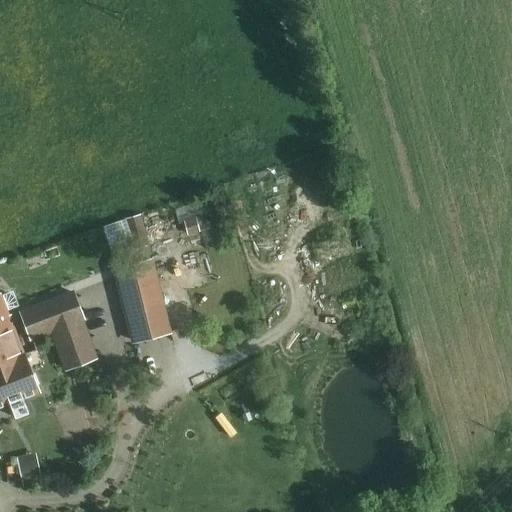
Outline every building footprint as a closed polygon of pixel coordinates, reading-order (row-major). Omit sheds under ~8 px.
[(139,216),(127,219),(135,248),(148,245),(139,216)] [(196,219),(185,222),(188,234),(200,231),(196,219)] [(168,245),(156,248),(159,259),(171,256),(168,245)] [(151,261),(116,270),(134,341),(169,332),(153,269),(151,261)] [(74,293),(22,313),(32,339),(53,331),(67,369),(95,358),(81,319),(83,319),(74,293)] [(18,306),(14,298),(11,295),(6,294),(2,296),(8,310),(18,306)] [(2,296),(2,295),(0,295),(0,406),(39,392),(24,354),(23,355),(6,311),(8,311),(8,310),(2,296)] [(35,455),(18,458),(25,485),(41,481),(35,455)]
